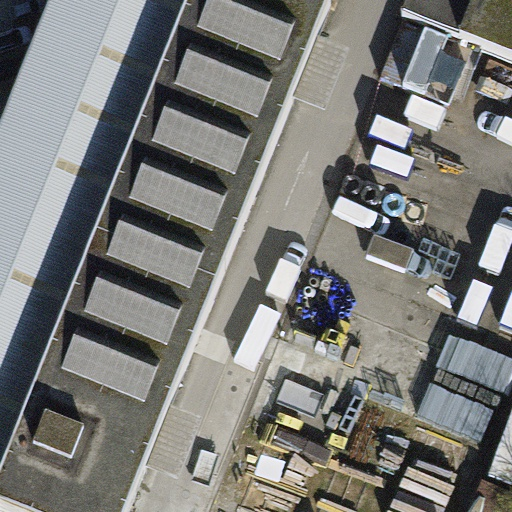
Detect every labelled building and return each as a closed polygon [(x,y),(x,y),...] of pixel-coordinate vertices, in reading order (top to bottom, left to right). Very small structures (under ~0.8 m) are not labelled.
[(55,0),(0,140),(0,511),(132,511),(148,474),(172,413),(294,106),(319,44),(332,10),(325,7),(327,0),(55,0)] [(511,0),(414,0),(403,29),(511,70),(511,0)] [(418,42),(399,80),(452,107),(471,69),(418,42)] [(340,52),(319,44),(294,106),(315,114),(327,119),(335,99),(352,57),(340,52)] [(192,421),(172,413),(148,474),(167,482),(180,487),(204,425),(192,421)] [(511,511),(511,495),(484,485),(473,511),(511,511)]
